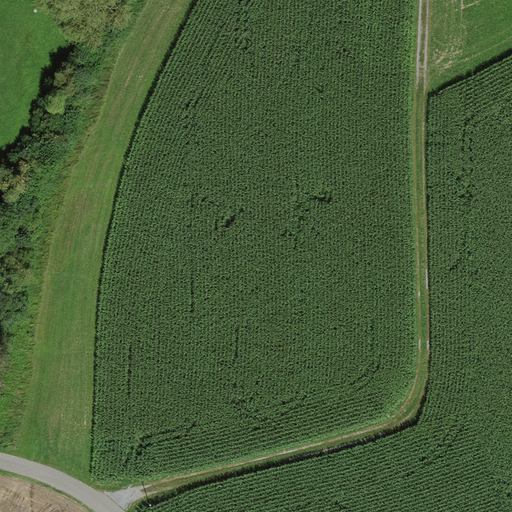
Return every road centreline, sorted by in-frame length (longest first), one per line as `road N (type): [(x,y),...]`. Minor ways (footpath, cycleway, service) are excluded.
road 1 (track): [(422,0),(417,393),(385,428)]
road 2 (track): [(94,498),(385,428)]
road 3 (residential): [(0,453),(58,474),(107,511)]
